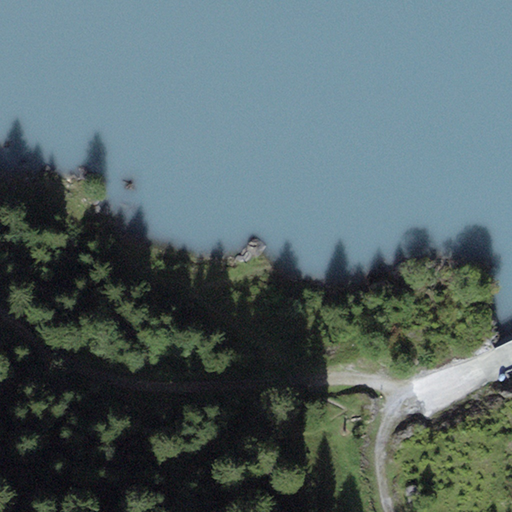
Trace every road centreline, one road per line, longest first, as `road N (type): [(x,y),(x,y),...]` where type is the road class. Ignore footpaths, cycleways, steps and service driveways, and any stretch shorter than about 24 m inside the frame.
road 1 (track): [(0,309),(23,336),(76,369),(148,383),(339,375),(409,392),(511,354)]
road 2 (track): [(391,511),(380,447),(392,409),(409,392)]
